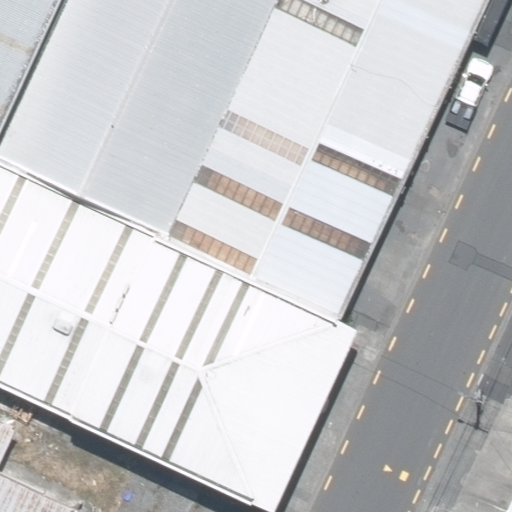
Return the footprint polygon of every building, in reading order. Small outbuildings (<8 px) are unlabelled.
[(102,0),(0,0),(0,135),(35,152),(102,0)] [(307,0),(102,0),(35,152),(34,156),(206,231),(307,0)] [(511,0),(307,0),(206,231),(380,307),(511,6),(511,0)] [(178,234),(6,159),(0,172),(0,393),(271,511),(285,511),(370,318),(352,310),(178,234)] [(113,511),(0,462),(0,511),(113,511)]
